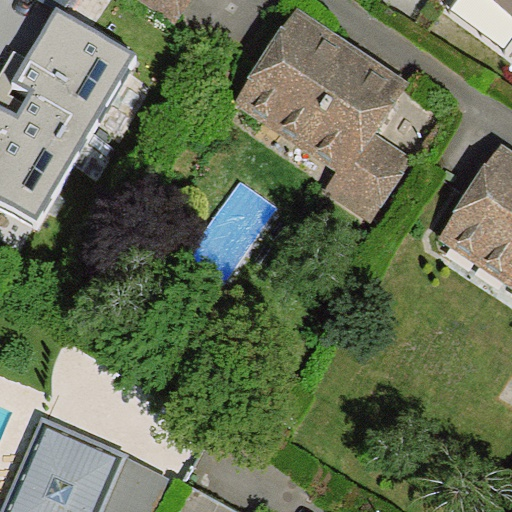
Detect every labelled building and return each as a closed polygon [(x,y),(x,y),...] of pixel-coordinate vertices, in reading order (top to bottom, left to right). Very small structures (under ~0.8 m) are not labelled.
[(91,0),(0,0),(0,17),(59,53),(91,0)] [(191,0),(136,0),(175,25),(191,0)] [(511,0),(486,0),(511,18),(511,0)] [(401,86),(289,12),(227,106),(333,176),(321,195),(373,229),(417,163),(370,132),(401,86)] [(511,158),(496,147),(433,241),(511,293),(511,158)] [(155,511),(170,480),(45,425),(6,511),(155,511)] [(179,511),(228,511),(190,492),(179,511)]
